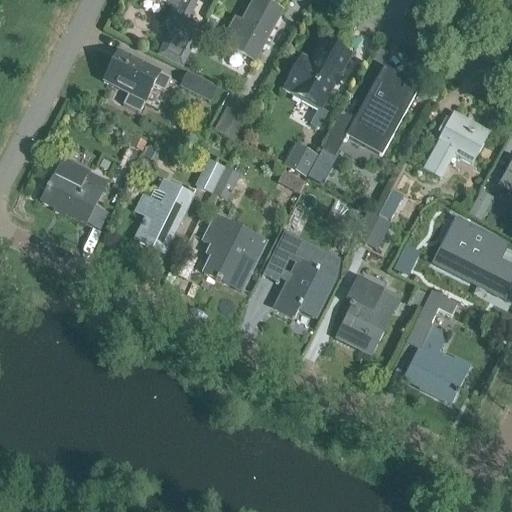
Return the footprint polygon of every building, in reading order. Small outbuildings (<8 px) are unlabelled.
[(156,59),(180,71),(198,36),(183,28),(195,4),(194,0),(151,0),(172,11),(165,25),(169,35),(156,59)] [(219,46),(252,64),(279,14),(254,0),(253,0),(240,25),(233,21),(219,46)] [(301,60),(284,91),(293,96),(292,99),(318,113),(348,59),(322,44),(310,65),(301,60)] [(120,109),(137,118),(151,90),(162,95),(168,83),(116,56),(101,85),(126,97),(120,109)] [(185,75),(178,89),(207,103),(214,89),(185,75)] [(355,121),(345,139),(381,158),(390,141),(415,95),(403,89),(402,92),(395,88),(397,85),(380,76),(355,121)] [(331,131),(319,152),(334,160),(345,139),(355,121),(340,114),(331,131)] [(213,133),(231,143),(240,125),(223,115),(213,133)] [(487,136),(451,117),(437,144),(422,172),(435,180),(439,181),(452,158),(470,167),(487,136)] [(144,145),(133,140),(129,148),(140,154),(144,145)] [(284,168),(304,179),(315,159),(295,148),(284,168)] [(58,165),(38,206),(84,229),(85,227),(98,234),(107,217),(93,210),(96,203),(102,191),(105,185),(87,176),(87,175),(60,162),(58,165)] [(193,191),(210,200),(222,174),(206,165),(193,191)] [(511,170),(499,191),(511,197),(511,170)] [(310,173),(306,180),(320,188),(324,180),(310,173)] [(222,174),(210,200),(224,206),(236,181),(222,174)] [(133,244),(162,258),(191,200),(171,190),(160,185),(155,196),(165,202),(161,211),(141,201),(134,216),(144,221),(133,244)] [(478,196),(466,219),(479,226),(491,202),(478,196)] [(388,226),(396,212),(384,206),(377,220),(388,226)] [(387,227),(377,222),(366,217),(353,242),(374,253),(387,227)] [(455,223),(433,266),(505,302),(511,287),(511,271),(499,265),(491,261),(500,243),(451,219),(450,220),(455,223)] [(215,250),(202,276),(214,282),(214,283),(218,286),(219,284),(228,289),(229,286),(241,292),(264,245),(214,220),(202,244),(215,250)] [(271,255),(268,261),(284,269),(287,263),(295,267),(289,279),(285,288),(273,312),(293,322),(297,314),(311,321),(313,322),(333,282),(336,261),(281,234),(271,255)] [(334,342),(370,360),(390,320),(399,301),(356,279),(344,303),(349,305),(347,310),(349,311),(334,342)] [(451,365),(439,359),(447,342),(428,332),(436,314),(450,321),(456,309),(430,297),(405,347),(417,353),(402,383),(417,391),(419,388),(434,395),(432,399),(449,408),(464,378),(468,370),(453,363),(451,365)]
